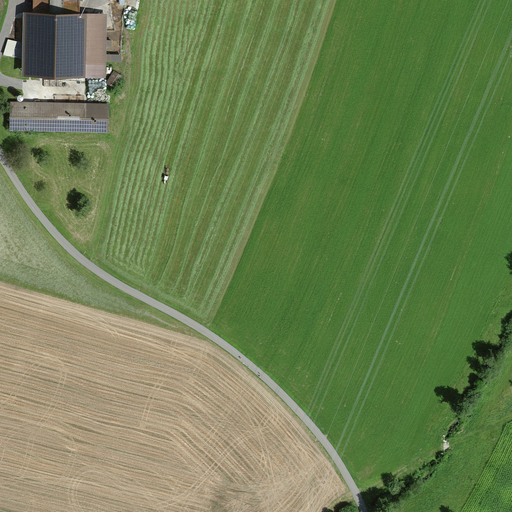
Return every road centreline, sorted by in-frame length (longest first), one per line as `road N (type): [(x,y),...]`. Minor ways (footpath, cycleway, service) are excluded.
road 1 (track): [(0,152),(71,254),(236,354),(303,416),(341,469),(358,511)]
road 2 (track): [(103,0),(82,8),(13,6),(0,41)]
